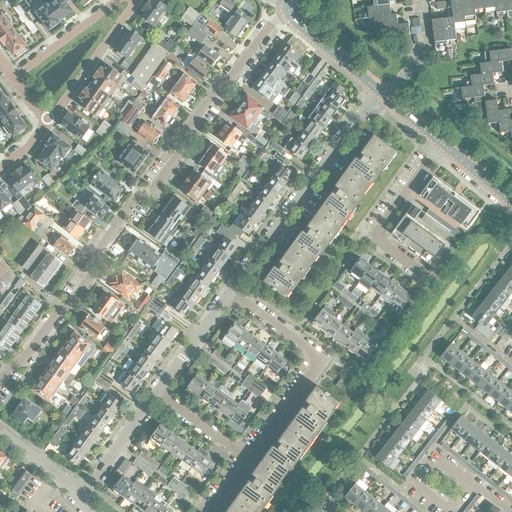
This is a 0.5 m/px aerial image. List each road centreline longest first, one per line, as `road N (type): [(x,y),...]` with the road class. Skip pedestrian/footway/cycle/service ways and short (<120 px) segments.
road 1 (residential): [(0,380),(71,303),(95,255),(172,164),(218,87),(290,8)]
road 2 (residential): [(229,293),(377,90)]
road 3 (residential): [(249,460),(319,358),(229,293)]
road 4 (residential): [(429,278),(374,238),(443,145)]
road 5 (residential): [(48,120),(135,0)]
road 6 (residential): [(119,0),(12,78)]
road 7 (residential): [(83,494),(159,393)]
road 8 (residential): [(159,393),(229,293)]
road 9 (tertiary): [(290,8),(298,24),(377,90)]
